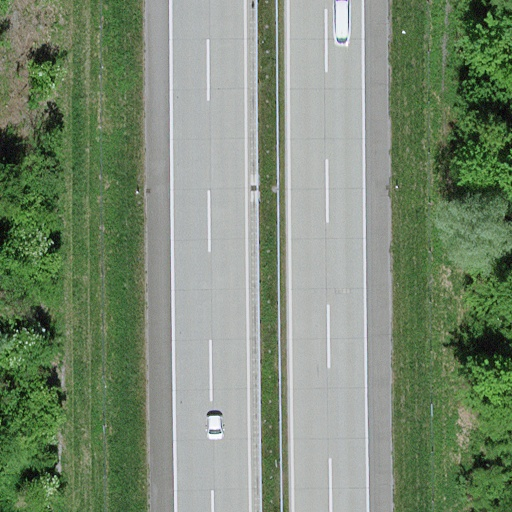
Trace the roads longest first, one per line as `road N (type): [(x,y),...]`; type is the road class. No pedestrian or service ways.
road 1 (motorway): [(211,0),(216,511)]
road 2 (motorway): [(335,511),(330,0)]
